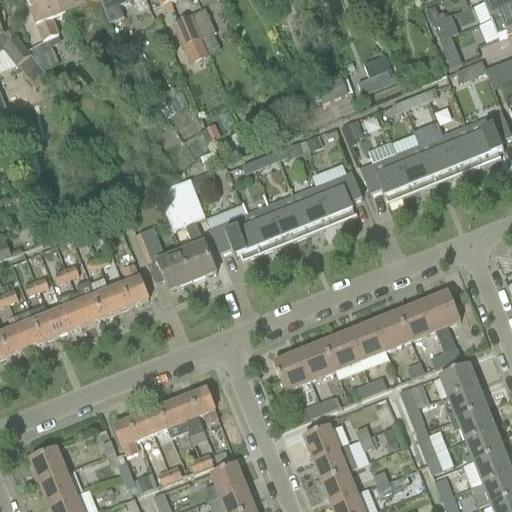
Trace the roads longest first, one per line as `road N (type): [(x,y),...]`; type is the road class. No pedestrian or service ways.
road 1 (residential): [(222,344),(465,246)]
road 2 (residential): [(0,434),(222,344)]
road 3 (residential): [(289,511),(222,344)]
road 4 (residential): [(511,360),(465,246)]
